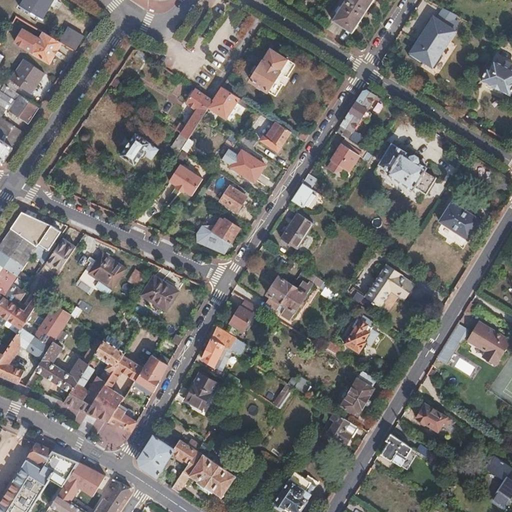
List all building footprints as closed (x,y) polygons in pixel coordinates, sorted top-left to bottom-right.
[(22,0),(20,5),(42,19),(52,0),(22,0)] [(345,0),(333,19),(352,32),(372,0),(345,0)] [(465,19),(437,3),(408,53),(437,69),(465,19)] [(418,5),(413,13),(420,17),(425,9),(418,5)] [(62,42),(44,32),(40,39),(19,26),(14,33),(19,36),(16,41),(32,51),(31,52),(42,58),(42,61),(47,63),(48,61),(50,62),(62,42)] [(69,28),(62,40),(78,49),(85,37),(69,28)] [(251,80),(269,92),(289,59),(272,48),(251,80)] [(289,59),(269,92),(276,97),(297,65),(289,59)] [(488,67),(481,79),(509,95),(511,89),(511,68),(495,59),(490,68),(488,67)] [(25,60),(11,80),(19,85),(30,93),(44,73),(25,60)] [(8,78),(5,84),(15,91),(19,85),(11,80),(8,78)] [(5,84),(0,91),(0,103),(5,106),(29,123),(39,107),(15,91),(5,84)] [(213,100),(209,107),(226,117),(237,101),(239,98),(222,87),(213,100)] [(356,102),(338,129),(345,133),(348,129),(353,132),(362,119),(368,121),(372,114),(368,109),(377,95),(368,89),(364,90),(356,102)] [(179,132),(189,138),(202,117),(209,107),(213,100),(202,92),(196,100),(201,104),(186,124),(181,121),(175,129),(179,132)] [(7,122),(0,132),(0,137),(12,146),(21,132),(7,122)] [(291,132),(276,123),(267,137),(265,136),(261,141),(278,152),(291,132)] [(136,132),(121,154),(135,164),(140,156),(143,158),(146,154),(151,158),(158,148),(136,132)] [(170,145),(180,151),(182,148),(189,138),(179,132),(170,145)] [(244,134),(239,141),(253,150),(258,143),(244,134)] [(0,161),(4,160),(13,147),(13,146),(12,146),(0,137),(0,161)] [(369,150),(346,137),(332,159),(332,160),(327,166),(336,172),(341,171),(344,166),(350,171),(361,155),(365,157),(369,150)] [(188,152),(195,142),(190,139),(183,148),(188,152)] [(414,185),(426,193),(436,177),(425,170),(426,167),(418,162),(420,160),(418,156),(414,154),(413,154),(410,156),(405,154),(406,151),(392,143),(380,163),(389,170),(388,173),(413,189),(414,185)] [(243,150),(232,167),(255,181),(266,165),(243,150)] [(203,179),(180,164),(168,180),(175,185),(174,187),(183,192),(184,191),(191,195),(203,179)] [(310,173),(293,199),(303,206),(314,189),(312,188),(318,178),(310,173)] [(250,192),(240,186),(237,190),(231,186),(221,200),(238,211),(247,197),(247,196),(250,192)] [(452,201),(439,221),(468,239),(482,220),(452,201)] [(186,226),(187,225),(191,218),(191,217),(183,212),(178,209),(173,217),(179,221),(186,226)] [(183,212),(191,217),(193,214),(190,212),(185,209),(183,212)] [(0,295),(2,297),(10,285),(12,282),(16,276),(32,253),(51,224),(22,211),(2,240),(0,243),(0,295)] [(299,213),(282,238),(297,248),(314,223),(299,213)] [(214,228),(212,231),(230,243),(240,228),(224,218),(218,227),(217,229),(214,228)] [(51,224),(32,253),(43,260),(55,242),(54,240),(60,230),(51,224)] [(55,264),(70,241),(63,236),(47,259),(55,264)] [(77,245),(70,241),(55,264),(61,269),(75,248),(77,245)] [(89,272),(96,276),(109,255),(102,251),(97,259),(91,254),(89,258),(92,259),(90,263),(93,265),(89,272)] [(109,255),(96,276),(100,279),(97,285),(110,293),(126,267),(109,255)] [(383,262),(361,294),(376,304),(387,289),(400,297),(410,282),(397,274),(398,272),(383,262)] [(128,280),(138,287),(146,275),(136,268),(128,280)] [(324,281),(304,268),(301,273),(321,285),(324,281)] [(154,275),(142,293),(166,308),(178,289),(154,275)] [(276,310),(277,309),(293,285),(278,276),(267,294),(270,297),(266,304),(276,310)] [(293,285),(277,309),(282,312),(281,314),(289,320),(312,286),(303,280),(298,288),(293,285)] [(10,285),(2,297),(9,302),(16,306),(24,294),(10,285)] [(332,299),(337,292),(327,286),(323,293),(332,299)] [(25,312),(29,315),(31,313),(37,304),(43,296),(44,294),(40,290),(25,312)] [(9,302),(2,297),(0,300),(0,314),(7,320),(16,306),(9,302)] [(211,338),(212,339),(233,351),(241,356),(246,346),(233,338),(239,330),(243,333),(255,314),(254,312),(258,306),(246,299),(242,306),(241,305),(229,324),(232,326),(227,334),(217,328),(212,336),(211,338)] [(44,324),(36,337),(50,346),(54,341),(57,336),(61,329),(71,314),(57,305),(44,324)] [(16,306),(7,320),(20,329),(21,327),(29,315),(25,312),(16,306)] [(102,309),(94,323),(101,327),(109,313),(102,309)] [(363,316),(360,321),(371,328),(374,323),(363,316)] [(362,342),(370,329),(371,328),(360,321),(345,342),(358,351),(364,343),(362,342)] [(457,322),(440,360),(451,365),(468,327),(457,322)] [(479,323),(467,343),(484,353),(481,359),(495,367),(511,343),(479,323)] [(208,336),(211,338),(212,336),(217,328),(213,326),(208,336)] [(7,348),(0,358),(0,374),(14,380),(19,382),(24,371),(17,368),(17,366),(14,363),(13,366),(7,363),(9,360),(20,344),(27,349),(36,337),(21,327),(20,329),(17,334),(7,348)] [(61,329),(57,336),(61,339),(65,332),(61,329)] [(370,329),(362,342),(364,343),(369,347),(378,334),(370,329)] [(178,333),(173,340),(180,344),(184,337),(178,333)] [(36,337),(27,349),(42,359),(50,346),(36,337)] [(64,401),(87,411),(103,386),(124,353),(125,351),(105,338),(96,351),(92,358),(95,361),(99,356),(109,362),(100,377),(98,375),(88,390),(83,386),(87,380),(86,380),(93,368),(88,364),(71,391),(64,401)] [(233,351),(212,339),(202,358),(215,366),(218,359),(226,364),(233,351)] [(36,369),(71,391),(88,364),(79,358),(69,373),(53,362),(62,347),(54,341),(50,346),(42,359),(36,369)] [(329,341),(325,348),(337,355),(341,349),(329,341)] [(91,359),(92,358),(96,351),(92,348),(87,356),(91,359)] [(87,411),(92,414),(101,400),(103,401),(106,396),(105,394),(110,387),(120,370),(128,357),(124,353),(103,386),(87,411)] [(153,353),(144,366),(135,379),(154,391),(169,364),(153,353)] [(128,357),(120,370),(135,380),(135,379),(144,366),(128,357)] [(363,371),(342,405),(358,415),(374,389),(372,387),(377,379),(363,371)] [(200,374),(185,399),(202,408),(211,393),(212,393),(218,383),(200,374)] [(230,375),(226,381),(238,389),(242,384),(242,382),(230,375)] [(288,385),(293,387),(305,395),(310,386),(306,384),(308,381),(300,376),(297,380),(292,377),(288,385)] [(274,403),(281,408),(293,390),(286,385),(274,403)] [(101,400),(92,414),(109,421),(120,403),(125,396),(110,387),(105,394),(106,396),(103,401),(101,400)] [(120,403),(109,421),(132,430),(137,421),(130,416),(134,411),(120,403)] [(421,410),(415,419),(420,421),(420,423),(421,425),(422,426),(423,426),(424,426),(426,425),(437,432),(443,423),(447,425),(449,420),(422,404),(419,409),(421,410)] [(359,427),(333,412),(328,419),(335,423),(328,433),(337,439),(338,438),(346,443),(350,437),(352,438),(359,427)] [(205,439),(202,444),(206,446),(215,433),(211,430),(205,439)] [(189,463),(198,450),(181,439),(174,448),(154,434),(138,458),(141,466),(162,480),(167,472),(165,470),(167,468),(164,466),(174,452),(177,454),(176,456),(176,459),(187,466),(189,463)] [(390,434),(386,441),(389,443),(382,452),(392,459),(391,461),(400,466),(411,448),(390,434)] [(51,451),(37,443),(30,455),(44,463),(51,451)] [(236,476),(198,450),(189,463),(187,466),(178,480),(173,488),(179,492),(191,476),(199,482),(198,483),(212,493),(213,491),(222,497),(236,476)] [(51,451),(44,463),(42,467),(55,475),(66,482),(68,478),(79,462),(51,451)] [(44,463),(30,455),(0,499),(0,511),(29,511),(55,475),(42,467),(44,463)] [(492,455),(483,468),(502,481),(491,498),(505,507),(511,495),(511,478),(506,475),(511,467),(492,455)] [(59,492),(51,505),(61,511),(114,511),(118,507),(131,487),(119,482),(108,499),(104,497),(97,507),(94,511),(87,507),(85,510),(70,500),(79,486),(92,495),(105,475),(79,462),(68,478),(66,482),(59,492)] [(294,471),(274,502),(276,504),(275,506),(281,510),(283,508),(285,510),(286,509),(290,511),(293,509),(298,511),(310,495),(303,490),(309,481),(294,471)] [(445,479),(450,482),(455,476),(449,472),(445,479)] [(173,488),(178,480),(175,478),(170,485),(173,488)] [(303,490),(310,495),(316,486),(309,481),(303,490)]
